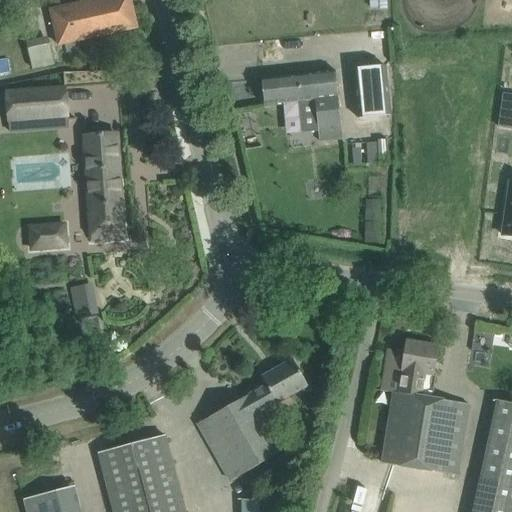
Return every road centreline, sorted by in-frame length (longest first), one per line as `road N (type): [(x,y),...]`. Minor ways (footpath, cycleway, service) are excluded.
road 1 (tertiary): [(0,424),(94,400),(139,377),(210,317),(233,286),(235,266)]
road 2 (tertiary): [(235,266),(168,0)]
road 3 (unclassified): [(320,511),(376,282)]
road 4 (unclassified): [(376,282),(235,266)]
road 5 (unclassified): [(511,301),(376,282)]
